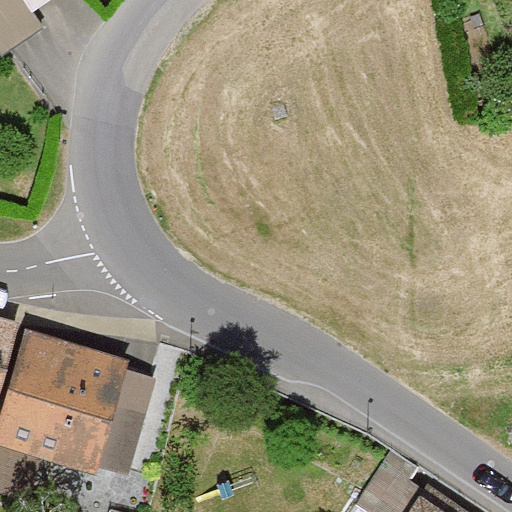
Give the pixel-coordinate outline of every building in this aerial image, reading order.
[(44,0),(0,0),(0,49),(4,56),(43,28),(30,10),(44,0)] [(0,369),(14,321),(0,317),(0,369)] [(119,368),(121,359),(25,330),(0,413),(0,444),(87,470),(89,461),(127,472),(155,379),(119,368)] [(371,511),(403,511),(415,495),(418,486),(405,478),(412,465),(389,451),(356,502),(371,511)] [(403,511),(440,511),(415,495),(403,511)]
